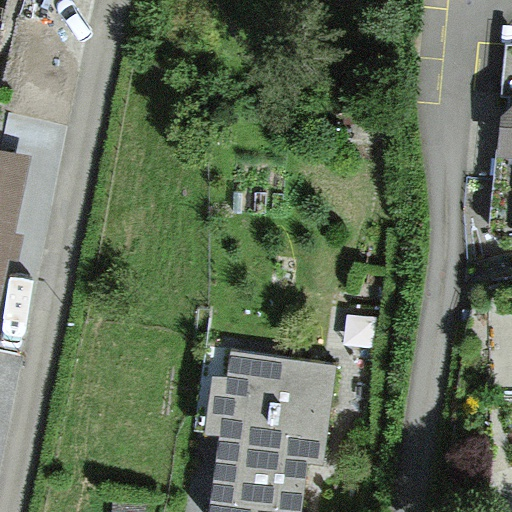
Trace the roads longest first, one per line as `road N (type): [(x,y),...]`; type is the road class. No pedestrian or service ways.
road 1 (residential): [(404,511),(442,263),(468,0)]
road 2 (residential): [(0,499),(102,0)]
